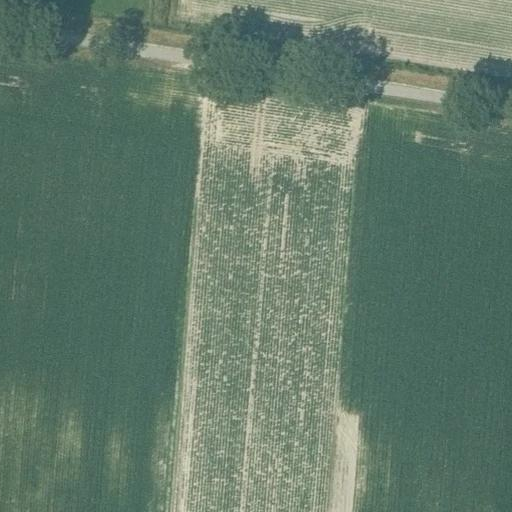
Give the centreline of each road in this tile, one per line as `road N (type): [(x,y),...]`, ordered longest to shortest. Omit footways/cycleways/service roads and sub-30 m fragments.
road 1 (unclassified): [(511,99),(0,23)]
road 2 (track): [(379,78),(341,511)]
